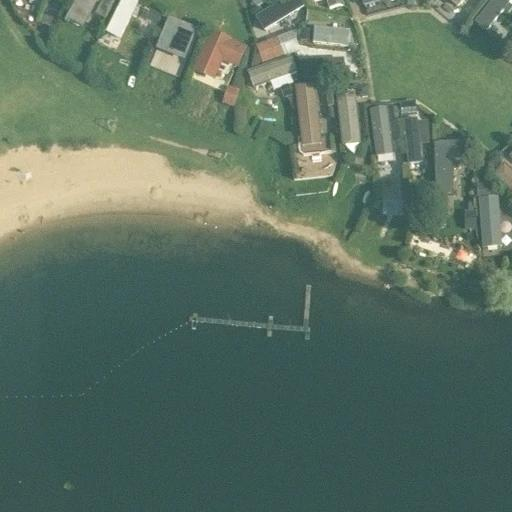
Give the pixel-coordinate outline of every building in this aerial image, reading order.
[(73,0),(69,8),(83,15),(90,0),(73,0)] [(120,0),(107,31),(120,36),(135,1),(133,0),(120,0)] [(250,0),(256,8),(268,0),(250,0)] [(341,0),(326,0),(329,9),(343,5),(341,0)] [(445,0),(457,10),(465,0),(445,0)] [(511,0),(495,0),(473,25),(485,36),(511,4),(511,0)] [(258,19),(263,28),(293,12),(288,2),(258,19)] [(149,10),(145,19),(156,24),(160,16),(149,10)] [(151,52),(166,59),(180,26),(165,19),(151,52)] [(245,47),(210,31),(192,71),(214,81),(222,61),(237,68),(245,47)] [(314,31),(312,45),(348,49),(350,35),(314,31)] [(300,32),(298,42),(310,43),(311,33),(300,32)] [(255,49),(260,64),(297,52),(292,36),(255,49)] [(291,63),(247,77),(252,91),(295,77),(291,63)] [(300,65),(301,80),(344,78),(343,63),(300,65)] [(300,132),(302,148),(322,146),(315,86),(295,88),(300,132)] [(290,87),(280,91),(283,101),(294,97),(290,87)] [(357,88),(357,95),(361,98),(368,97),(366,87),(357,88)] [(238,93),(237,92),(228,89),(224,102),(224,103),(234,106),(238,93)] [(326,93),(327,100),(328,109),(336,108),(335,99),(334,93),(326,93)] [(354,97),(338,99),(344,151),(361,149),(354,97)] [(401,107),(402,119),(416,118),(415,106),(401,107)] [(394,109),(395,123),(402,122),(400,108),(394,109)] [(370,115),(376,162),(393,160),(387,113),(370,115)] [(417,123),(403,124),(408,169),(421,168),(417,123)] [(463,140),(433,141),(435,193),(451,192),(450,157),(463,157),(463,140)] [(511,173),(503,166),(493,179),(511,194),(511,173)] [(477,187),(477,199),(488,199),(487,186),(477,187)] [(479,204),(482,255),(500,254),(497,203),(479,204)] [(475,214),(465,214),(465,230),(475,230),(475,214)]
